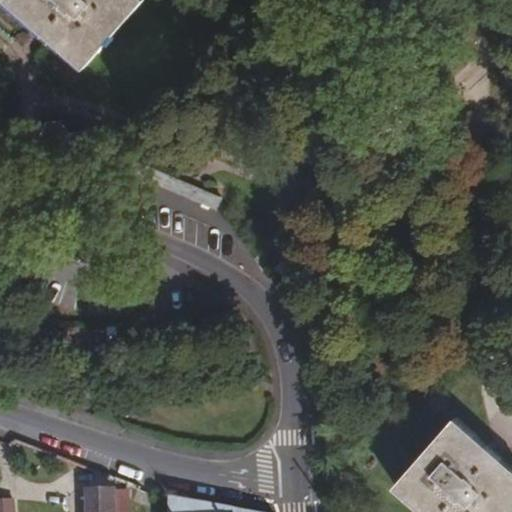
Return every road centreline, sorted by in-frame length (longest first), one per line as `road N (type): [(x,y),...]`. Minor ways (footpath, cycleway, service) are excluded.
road 1 (tertiary): [(301,473),(295,384),(262,306),(220,272),(144,235),(0,190)]
road 2 (tertiary): [(0,412),(139,460),(301,473)]
